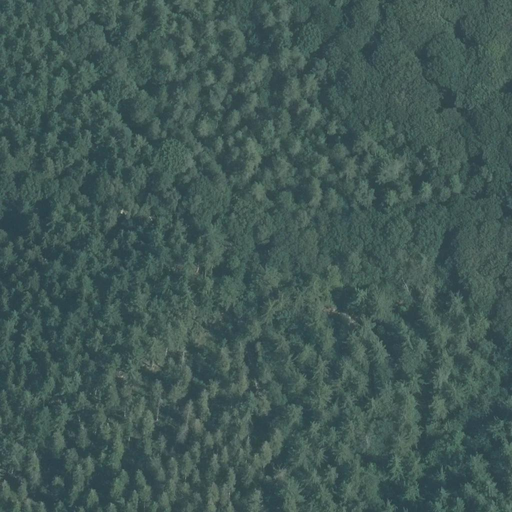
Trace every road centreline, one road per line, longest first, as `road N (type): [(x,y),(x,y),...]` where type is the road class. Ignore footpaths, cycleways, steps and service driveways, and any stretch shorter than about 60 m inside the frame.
road 1 (track): [(20,0),(176,186),(203,236),(284,511)]
road 2 (track): [(0,210),(130,212),(300,264),(371,267),(511,239)]
road 3 (track): [(511,192),(337,108),(289,0)]
